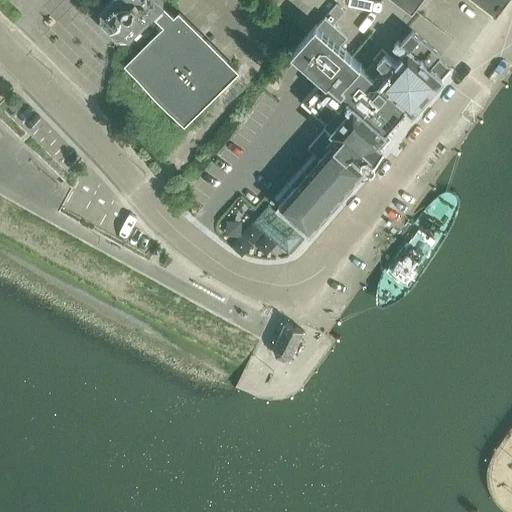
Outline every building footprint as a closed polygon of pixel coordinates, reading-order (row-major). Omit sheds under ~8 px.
[(131,33),(151,13),(162,2),(163,0),(107,0),(103,5),(104,7),(104,15),(103,16),(105,19),(102,22),(114,34),(117,30),(120,33),(121,32),(129,32),(131,33)] [(399,0),(413,10),(420,0),(483,0),(497,10),(504,0),(399,0)] [(236,65),(176,6),(171,11),(162,2),(151,13),(160,21),(121,61),(182,120),(236,65)] [(269,203),(253,221),(289,252),(289,253),(305,234),(301,232),(305,227),(310,232),(366,167),(362,164),(367,159),(371,162),(385,145),(380,140),(388,131),(388,130),(406,109),(413,114),(444,78),(443,78),(450,69),(439,59),(441,56),(413,30),(408,35),(405,39),(402,36),(398,41),(394,45),(404,53),(397,61),(382,49),(374,59),(376,61),(366,71),(361,66),(362,64),(340,45),(348,36),(333,23),(345,10),(337,3),(318,25),(317,24),(316,25),(293,51),(308,65),(322,78),(302,102),(313,112),(328,124),(309,147),(321,157),(279,205),(283,208),(279,212),(269,203)] [(292,356),(304,330),(285,322),(273,347),(277,356),(284,359),(292,356)]
